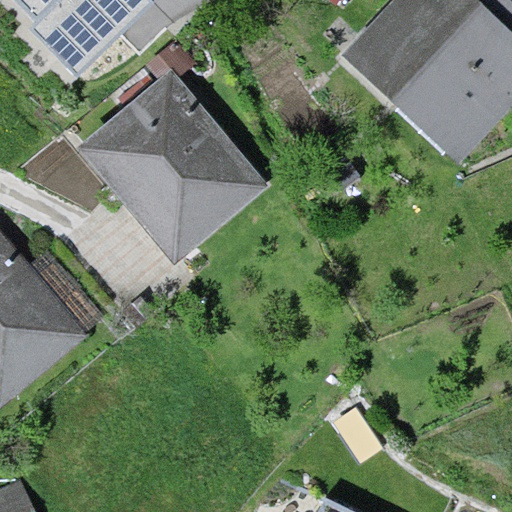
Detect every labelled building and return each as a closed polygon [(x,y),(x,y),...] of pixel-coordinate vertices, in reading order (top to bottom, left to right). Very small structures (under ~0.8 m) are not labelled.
[(19,0),(33,13),(27,19),(68,60),(127,0),(19,0)] [(511,25),(485,0),(392,0),(348,47),(467,159),(511,111),(511,25)] [(180,69),(85,145),(182,265),(277,190),(180,69)] [(0,213),(0,409),(95,335),(0,213)] [(0,511),(35,511),(21,477),(0,485),(0,511)] [(360,511),(316,490),(304,511),(360,511)]
